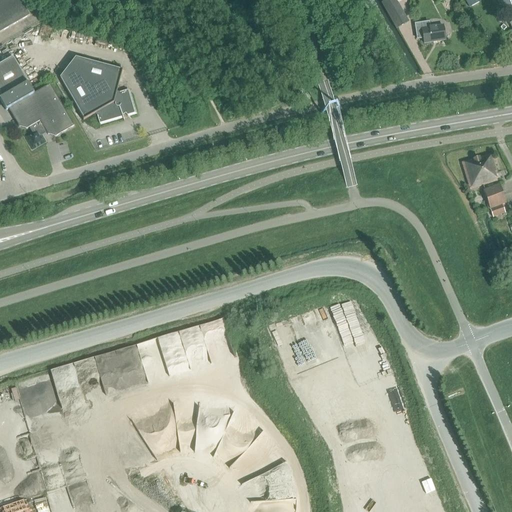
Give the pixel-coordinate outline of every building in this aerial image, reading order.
[(0,0),(0,32),(30,16),(21,0),(0,0)] [(511,5),(509,0),(497,0),(507,18),(511,15),(511,5)] [(398,2),(386,9),(396,28),(409,21),(398,2)] [(415,24),(418,39),(418,38),(423,37),(424,43),(445,40),(443,25),(429,27),(429,22),(416,24),(415,24)] [(77,56),(60,78),(84,120),(83,120),(83,121),(96,114),(97,117),(100,125),(100,124),(122,117),(124,121),(125,121),(123,115),(125,114),(127,116),(128,116),(127,115),(134,113),(128,91),(128,90),(120,93),(117,92),(123,69),(122,70),(77,56)] [(0,93),(2,98),(28,83),(27,82),(13,57),(0,64),(0,93)] [(56,137),(74,126),(50,84),(34,94),(29,84),(28,83),(2,98),(0,99),(0,100),(6,111),(9,109),(19,127),(27,129),(29,128),(31,132),(24,136),(32,150),(46,142),(42,135),(47,133),(48,135),(56,137)] [(492,154),(462,163),(470,189),(497,181),(495,173),(497,173),(492,154)] [(483,191),(487,200),(493,217),(506,213),(503,204),(506,203),(499,185),(483,191)] [(165,345),(148,347),(150,349),(150,351),(158,365),(159,365),(181,363),(185,360),(183,345),(191,358),(192,364),(219,361),(223,359),(220,322),(223,321),(221,318),(221,317),(220,318),(198,320),(199,329),(203,328),(204,338),(186,340),(194,335),(183,336),(182,330),(184,328),(164,330),(165,345)] [(381,428),(384,433),(391,429),(389,424),(381,428)] [(2,499),(11,498),(10,487),(1,488),(2,499)]
